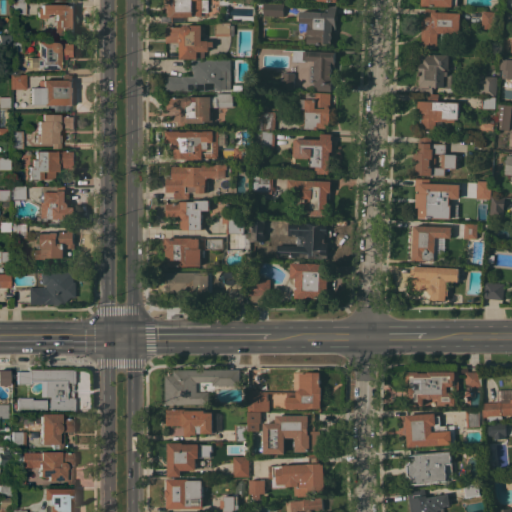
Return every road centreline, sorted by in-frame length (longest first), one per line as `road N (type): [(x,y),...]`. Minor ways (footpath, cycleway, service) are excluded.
road 1 (secondary): [(108,0),(111,339)]
road 2 (secondary): [(136,339),(133,0)]
road 3 (residential): [(367,338),(379,0)]
road 4 (residential): [(366,511),(367,338)]
road 5 (secondary): [(111,339),(109,511)]
road 6 (secondary): [(134,511),(136,339)]
road 7 (secondary): [(274,338),(136,339)]
